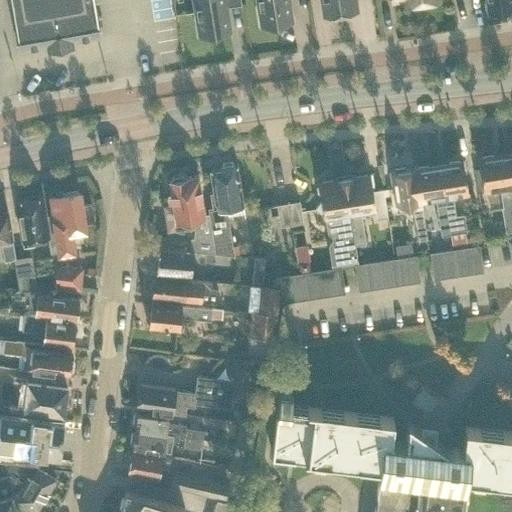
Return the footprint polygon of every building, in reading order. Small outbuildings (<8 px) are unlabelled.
[(95,14),(94,14),(91,0),(11,0),(16,28),(15,28),(19,50),(47,45),(48,50),(71,46),(71,41),(99,36),(95,14)] [(193,0),(199,35),(229,30),(225,6),(241,4),(240,0),(193,0)] [(256,0),(260,25),(292,21),(288,0),(256,0)] [(321,0),(324,15),(356,10),(354,0),(321,0)] [(511,6),(511,0),(485,0),(486,1),(484,2),(486,13),(502,11),(501,9),(511,6)] [(511,153),(503,155),(511,207),(511,211),(511,153)] [(500,188),(503,208),(506,232),(511,230),(511,211),(511,207),(503,155),(494,157),(492,155),(482,156),(482,158),(479,159),(480,167),(473,168),(476,192),(484,191),(500,188)] [(213,242),(215,253),(233,255),(230,239),(231,239),(228,225),(229,224),(226,205),(242,203),(236,164),(235,159),(220,162),(220,167),(209,169),(213,191),(210,191),(212,207),(209,208),(210,213),(208,213),(213,242)] [(462,215),(455,215),(452,196),(467,193),(468,205),(475,204),(470,172),(464,173),(463,161),(460,162),(458,160),(449,161),(448,164),(438,165),(449,231),(455,230),(455,227),(464,225),(462,215)] [(427,165),(414,167),(421,201),(435,199),(438,218),(440,230),(448,228),(448,231),(449,231),(438,165),(429,167),(427,165)] [(427,239),(424,221),(421,201),(414,167),(405,169),(404,167),(395,169),(394,171),(390,171),(396,205),(412,202),(415,222),(418,241),(427,239)] [(191,240),(189,252),(205,253),(215,254),(215,253),(213,242),(208,213),(204,213),(198,174),(186,176),(186,175),(182,173),(172,174),(170,179),(168,179),(176,228),(194,225),(192,240),(191,240)] [(354,175),(344,177),(354,244),(365,243),(360,212),(374,209),(375,218),(386,216),(384,197),(388,196),(387,189),(382,190),(382,188),(372,189),(370,176),(367,176),(366,175),(354,176),(354,175)] [(354,244),(344,177),(334,178),(334,179),(323,181),(321,183),(319,184),(321,199),(314,208),(323,215),(326,232),(331,235),(332,239),(327,245),(331,267),(357,262),(354,244)] [(53,213),(44,215),(47,237),(49,246),(50,252),(56,251),(56,253),(76,251),(73,232),(87,230),(86,222),(93,221),(91,202),(81,204),(78,190),(60,193),(50,195),(50,197),(53,213)] [(21,241),(47,237),(44,215),(41,196),(14,200),(21,241)] [(288,204),(291,223),(302,222),(298,202),(288,203),(288,204)] [(288,204),(288,203),(277,205),(280,225),(291,223),(288,204)] [(0,212),(0,240),(3,260),(13,259),(6,212),(0,212)] [(481,271),(478,246),(430,253),(434,278),(481,271)] [(192,262),(204,264),(205,253),(189,252),(158,248),(155,272),(190,276),(192,262)] [(14,258),(18,289),(35,289),(30,258),(29,255),(14,258)] [(418,281),(414,256),(354,265),(358,289),(418,281)] [(298,262),(299,272),(310,271),(308,261),(298,262)] [(56,287),(68,288),(80,289),(82,267),(81,267),(53,264),(56,287)] [(343,292),(339,267),(280,277),(283,301),(343,292)] [(151,292),(152,292),(152,296),(209,302),(211,301),(213,300),(215,299),(216,297),(217,295),(218,289),(210,287),(211,282),(154,276),(154,280),(153,280),(150,282),(149,290),(151,292)] [(261,286),(262,276),(251,276),(251,285),(261,286)] [(259,286),(259,291),(257,311),(277,313),(279,288),(259,286)] [(22,311),(22,313),(46,315),(75,318),(78,299),(40,294),(40,289),(35,289),(18,289),(14,290),(13,297),(24,298),(22,311)] [(180,316),(201,318),(210,319),(210,318),(221,319),(222,309),(151,302),(149,313),(147,315),(146,320),(148,323),(148,326),(178,329),(180,316)] [(250,312),(248,335),(272,337),(273,329),(276,329),(277,314),(250,312)] [(71,347),(74,323),(46,319),(46,315),(22,313),(22,314),(19,314),(17,329),(22,329),(22,330),(44,332),(43,343),(71,347)] [(17,354),(19,355),(17,367),(67,373),(68,373),(68,371),(72,369),(73,360),(70,356),(71,350),(32,345),(32,341),(3,338),(1,352),(17,354)] [(251,365),(249,382),(264,384),(267,367),(251,365)] [(66,385),(67,373),(17,367),(17,368),(28,369),(25,379),(22,409),(63,415),(66,385)] [(136,407),(184,414),(186,405),(193,405),(194,402),(229,407),(232,380),(196,375),(194,391),(140,384),(136,407)] [(511,431),(464,426),(462,449),(447,447),(407,420),(393,417),(290,405),(291,393),(278,391),(271,453),(378,466),(377,478),(378,478),(373,511),(462,511),(465,489),(466,489),(467,477),(511,481),(511,431)] [(184,435),(201,439),(203,428),(185,425),(185,424),(180,423),(167,422),(167,415),(136,411),(134,428),(184,435)] [(0,448),(57,456),(62,420),(0,412),(0,448)] [(238,423),(235,446),(251,448),(255,426),(238,423)] [(134,428),(132,445),(163,450),(164,440),(177,443),(177,445),(200,449),(200,447),(214,449),(215,441),(201,439),(184,435),(134,428)] [(155,483),(196,492),(224,499),(228,483),(158,468),(161,455),(131,449),(128,473),(156,478),(155,483)] [(21,501),(35,510),(42,499),(43,499),(48,491),(47,490),(55,477),(37,466),(3,461),(9,477),(22,484),(17,493),(21,501)] [(249,476),(241,474),(239,482),(248,484),(249,476)] [(0,511),(20,511),(8,475),(0,477),(0,511)] [(183,511),(184,509),(125,491),(119,509),(129,511),(183,511)] [(212,511),(257,511),(216,499),(212,511)]
